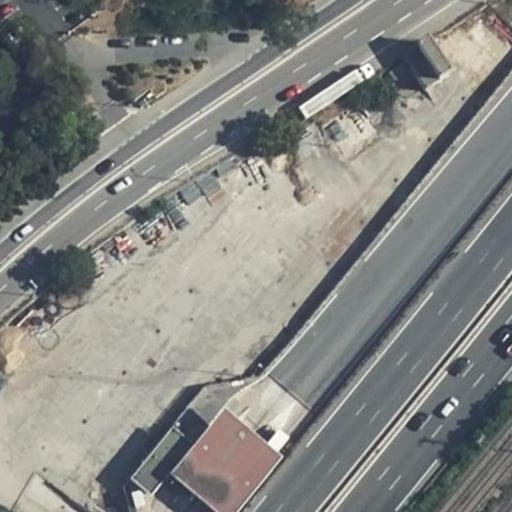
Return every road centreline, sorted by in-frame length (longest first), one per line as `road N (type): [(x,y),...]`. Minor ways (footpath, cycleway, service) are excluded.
road 1 (primary): [(0,299),(46,255),(170,165),(421,0)]
road 2 (motorway): [(511,131),(202,511)]
road 3 (primary): [(369,0),(127,162),(0,266)]
road 4 (motorway): [(511,234),(285,511)]
road 5 (motorway): [(369,511),(511,334)]
